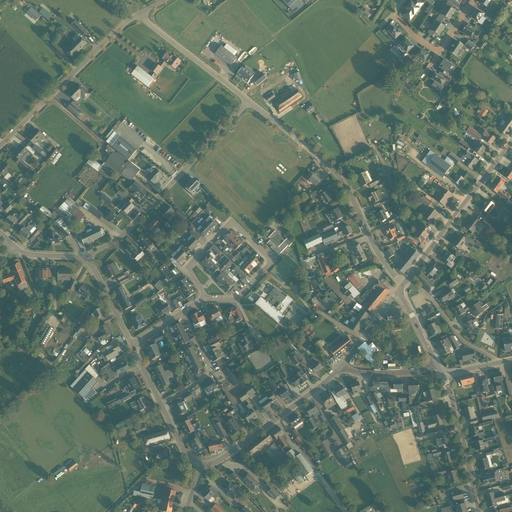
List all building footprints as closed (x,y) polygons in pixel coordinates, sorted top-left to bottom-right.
[(407,11),(404,14),(406,15),(405,16),(408,18),(409,18),(411,19),(415,14),(416,14),(416,15),(419,11),(418,11),(423,4),(418,0),(415,0),(414,2),(413,3),(411,1),(405,9),(407,11)] [(446,5),(443,10),(452,16),(455,11),(451,8),(446,5)] [(361,10),(367,18),(371,15),(365,6),(361,10)] [(38,18),(41,15),(33,8),(30,11),(38,18)] [(48,21),(52,16),(44,8),(39,13),(48,21)] [(443,10),(439,14),(445,18),(449,21),(452,16),(443,10)] [(472,17),(471,19),(479,24),(483,17),(485,18),(486,16),(477,10),(474,14),(473,13),(471,17),(472,17)] [(87,32),(75,21),(71,25),(83,36),(87,32)] [(432,25),(442,32),(445,27),(440,24),(435,21),(432,25)] [(389,25),(382,32),(385,35),(386,34),(387,35),(389,34),(394,39),(395,39),(401,34),(401,33),(399,30),(398,30),(397,31),(394,27),(392,28),(389,25)] [(439,36),(442,32),(432,25),(429,30),(434,34),(439,36)] [(473,35),(477,37),(481,32),(474,28),(472,31),(466,27),(462,32),(467,36),(466,36),(469,38),(469,37),(471,38),(473,35)] [(70,42),(80,51),(87,44),(81,37),(76,42),(73,39),(70,42)] [(397,50),(400,47),(405,52),(400,57),(403,59),(401,61),(403,63),(406,65),(411,58),(407,53),(413,47),(413,46),(412,44),(411,45),(408,42),(409,41),(407,39),(406,40),(406,39),(401,44),(399,42),(394,47),(397,50)] [(456,56),(457,57),(463,48),(462,47),(463,45),(456,41),(454,45),(451,48),(451,49),(449,52),(456,57),(456,56)] [(467,43),(464,47),(471,51),(473,47),(475,45),(469,41),(467,43)] [(50,46),(61,57),(65,54),(53,42),(50,46)] [(72,58),(80,51),(70,42),(63,49),(72,58)] [(277,56),(280,54),(273,45),(269,48),(277,56)] [(236,58),(220,46),(215,54),(231,66),(236,58)] [(425,53),(420,50),(417,54),(414,52),(408,61),(412,64),(414,60),(416,61),(418,58),(424,62),(429,55),(428,55),(428,54),(426,52),(425,53)] [(162,59),(164,61),(166,62),(168,64),(175,70),(181,62),(174,57),(173,58),(167,53),(162,59)] [(288,70),(295,65),(291,60),(285,66),(288,70)] [(451,70),(450,70),(452,66),(449,64),(450,63),(447,62),(444,60),(439,68),(441,69),(440,72),(443,74),(451,79),(453,76),(448,74),(451,70)] [(155,64),(150,70),(157,75),(162,68),(155,64)] [(154,79),(138,66),(131,75),(147,87),(154,79)] [(242,68),(237,75),(248,84),(251,79),(254,80),(253,81),(257,86),(267,78),(262,73),(255,79),(253,77),(253,76),(255,74),(251,71),(250,73),(242,68)] [(431,79),(435,82),(433,86),(436,88),(439,84),(442,86),(444,83),(447,85),(451,79),(443,74),(441,78),(435,74),(431,79)] [(74,101),(80,95),(84,98),(88,94),(82,88),(81,89),(77,85),(73,90),(73,89),(67,95),(74,101)] [(278,101),(274,103),(279,112),(301,97),(297,91),(290,95),(288,91),(280,96),(282,98),(281,99),(278,101)] [(268,102),(275,97),(272,92),(265,97),(268,102)] [(314,108),(311,103),(304,108),(307,112),(314,108)] [(76,108),(72,113),(75,116),(79,119),(83,113),(80,110),(80,111),(76,108)] [(483,108),(479,114),(484,117),(488,112),(483,108)] [(502,127),(499,125),(496,129),(506,136),(511,128),(511,116),(510,116),(508,114),(506,112),(503,116),(504,119),(507,121),(502,127)] [(469,127),(469,128),(466,126),(464,129),(467,131),(466,132),(479,141),(482,136),(469,127)] [(32,135),(28,139),(29,140),(32,143),(34,145),(37,142),(39,144),(42,141),(45,137),(40,133),(37,130),(32,135)] [(495,139),(485,131),(483,134),(488,138),(485,141),(490,145),(495,139)] [(106,142),(128,160),(137,150),(120,136),(111,146),(106,142)] [(470,146),(460,140),(457,139),(455,142),(467,151),(470,146)] [(482,147),(482,146),(483,145),(480,143),(479,144),(475,142),(473,145),(476,148),(474,151),(476,153),(480,156),(483,152),(484,153),(486,150),(482,147)] [(41,156),(44,158),(48,161),(54,165),(62,155),(59,153),(60,153),(53,147),(48,155),(35,145),(32,149),(41,156)] [(18,149),(13,155),(14,156),(17,158),(15,161),(20,166),(27,171),(30,167),(22,162),(21,161),(22,161),(29,152),(25,149),(21,146),(18,149)] [(445,148),(442,153),(447,156),(450,151),(445,148)] [(430,151),(422,162),(427,166),(442,178),(445,175),(448,171),(451,167),(435,155),(430,151)] [(91,158),(87,163),(110,182),(118,172),(119,173),(124,167),(127,162),(114,152),(113,153),(105,162),(106,163),(105,164),(104,163),(101,167),(91,158)] [(447,157),(457,165),(460,161),(461,160),(460,160),(451,152),(450,153),(447,157)] [(478,161),(466,152),(462,156),(466,159),(463,163),(470,169),(472,170),(475,166),(473,165),(474,164),(475,164),(478,161)] [(45,164),(48,161),(44,158),(39,164),(43,167),(45,164)] [(127,162),(124,167),(136,176),(140,170),(129,162),(128,161),(127,162)] [(0,167),(0,173),(2,175),(4,177),(8,173),(11,176),(12,177),(16,173),(12,169),(8,166),(5,163),(2,166),(3,167),(1,169),(0,167)] [(124,167),(119,173),(131,183),(136,176),(124,167)] [(150,174),(151,174),(147,170),(143,174),(155,185),(159,180),(158,179),(162,175),(156,170),(151,176),(150,174)] [(367,171),(362,174),(357,176),(362,186),(372,182),(367,171)] [(448,171),(445,175),(447,177),(453,180),(452,181),(459,186),(464,180),(458,175),(456,174),(454,175),(448,171)] [(307,176),(301,182),(305,185),(307,182),(310,185),(312,183),(316,186),(321,181),(314,175),(311,179),(307,176)] [(376,185),(385,180),(382,176),(374,180),(376,185)] [(12,189),(14,187),(12,185),(12,184),(4,178),(1,181),(12,189)] [(187,188),(185,189),(193,196),(196,193),(194,191),(200,185),(193,179),(186,187),(187,188)] [(435,179),(433,183),(440,188),(443,184),(435,179)] [(497,179),(493,185),(499,189),(498,191),(509,199),(508,200),(511,202),(511,197),(511,196),(504,191),(507,188),(506,186),(503,184),(501,182),(497,179)] [(135,182),(128,189),(132,193),(132,195),(134,196),(135,196),(137,194),(142,199),(145,195),(144,194),(146,192),(135,182)] [(205,185),(202,188),(202,189),(207,194),(209,193),(210,191),(205,185)] [(505,204),(505,203),(510,206),(511,206),(511,205),(511,206),(511,204),(511,202),(508,200),(509,199),(498,191),(499,189),(493,185),(490,189),(494,192),(501,197),(499,199),(505,204)] [(451,195),(447,192),(442,188),(435,199),(444,206),(447,202),(446,201),(451,195)] [(422,195),(416,191),(415,190),(412,194),(419,199),(422,195)] [(309,195),(312,200),(319,195),(317,191),(309,195)] [(371,201),(371,202),(372,204),(377,202),(378,201),(379,201),(376,196),(379,194),(380,194),(379,191),(375,192),(372,194),(367,196),(369,199),(370,201),(371,201)] [(381,206),(393,200),(389,191),(386,192),(388,197),(389,196),(389,198),(379,202),(381,206)] [(327,192),(319,196),(324,205),(332,200),(329,194),(328,195),(327,192)] [(103,193),(99,197),(105,201),(108,198),(103,193)] [(126,200),(122,205),(124,207),(121,209),(127,214),(134,207),(131,204),(134,202),(126,194),(123,197),(126,200)] [(430,204),(422,197),(420,201),(428,207),(430,204)] [(62,204),(59,208),(62,211),(65,214),(69,218),(69,219),(80,227),(83,223),(80,221),(85,216),(74,205),(73,206),(73,205),(67,199),(62,204)] [(484,203),(480,208),(481,209),(485,212),(488,214),(489,215),(491,215),(494,211),(494,210),(492,209),(495,206),(491,203),(487,200),(484,203)] [(7,213),(13,207),(12,207),(15,204),(12,201),(4,210),(7,213)] [(505,207),(498,202),(495,205),(502,210),(503,211),(506,208),(505,207)] [(174,212),(167,205),(165,208),(166,209),(161,214),(167,220),(169,217),(171,219),(174,215),(172,214),(174,212)] [(92,207),(88,211),(96,217),(99,212),(92,207)] [(203,220),(201,222),(211,231),(217,225),(213,221),(217,217),(207,207),(204,210),(210,216),(205,221),(203,220)] [(438,214),(434,211),(430,208),(428,211),(429,212),(425,218),(431,223),(438,214)] [(44,212),(43,213),(48,216),(48,215),(49,216),(56,223),(55,223),(59,228),(56,230),(61,235),(65,239),(69,235),(65,231),(68,228),(64,223),(65,223),(61,219),(60,218),(54,212),(52,214),(50,213),(51,213),(47,210),(46,209),(44,212)] [(338,209),(329,214),(332,219),(334,222),(338,220),(343,217),(340,213),(340,214),(337,209),(338,209)] [(381,222),(386,220),(386,219),(390,217),(387,212),(385,213),(383,210),(376,214),(377,217),(378,216),(381,222)] [(182,221),(185,218),(178,211),(175,214),(182,221)] [(108,216),(105,219),(110,223),(111,222),(116,226),(121,220),(111,212),(108,216)] [(10,216),(6,221),(12,227),(16,222),(18,220),(15,217),(16,216),(13,213),(10,217),(10,216)] [(23,217),(17,223),(20,226),(21,225),(25,221),(30,216),(29,215),(27,213),(23,217)] [(23,230),(19,233),(26,239),(31,234),(35,238),(37,235),(38,235),(41,238),(44,235),(41,232),(42,231),(38,227),(37,229),(32,225),(31,226),(28,224),(32,221),(29,218),(25,222),(25,221),(21,225),(22,226),(22,227),(23,229),(23,230)] [(480,223),(473,218),(466,227),(472,233),(480,223)] [(153,233),(156,236),(161,231),(158,228),(161,225),(154,219),(147,227),(153,233)] [(493,226),(484,220),(482,224),(490,230),(493,226)] [(204,238),(211,231),(201,222),(199,224),(203,228),(199,232),(204,238)] [(333,227),(331,223),(319,229),(321,233),(333,227)] [(188,227),(191,231),(193,232),(196,229),(191,224),(188,227)] [(430,230),(422,224),(413,237),(422,244),(427,237),(426,237),(430,230)] [(338,232),(336,233),(334,230),(320,236),(319,234),(303,242),(307,250),(323,242),(325,246),(339,240),(337,234),(339,234),(339,236),(344,233),(346,236),(352,234),(348,226),(337,231),(338,232)] [(392,228),(385,232),(386,235),(387,234),(390,240),(394,238),(395,237),(396,237),(397,239),(398,241),(405,238),(403,236),(401,237),(398,231),(398,232),(396,227),(392,228)] [(103,236),(99,228),(94,231),(93,230),(91,231),(91,232),(81,237),(84,245),(103,236)] [(269,231),(263,237),(264,237),(268,242),(266,244),(278,256),(288,246),(289,247),(292,243),(287,238),(285,241),(275,231),(272,234),(269,231)] [(227,244),(234,236),(233,235),(230,232),(223,240),(227,244)] [(51,244),(59,243),(59,236),(55,237),(55,233),(50,233),(51,244)] [(138,238),(136,240),(146,250),(149,248),(151,250),(155,246),(153,243),(152,244),(142,234),(140,236),(140,235),(137,237),(138,238)] [(152,234),(149,237),(156,244),(158,243),(160,241),(160,240),(156,236),(155,237),(152,234)] [(460,236),(453,245),(456,247),(454,251),(463,257),(466,254),(460,250),(465,244),(467,245),(467,246),(471,249),(472,247),(478,252),(482,245),(474,239),(473,241),(469,238),(465,235),(463,238),(460,236)] [(227,244),(226,245),(229,249),(231,247),(238,240),(235,237),(234,236),(227,244)] [(189,242),(196,248),(198,247),(197,246),(199,243),(193,238),(189,242)] [(189,242),(187,240),(183,244),(181,246),(188,252),(190,250),(191,252),(193,249),(194,250),(196,248),(189,242)] [(241,242),(238,240),(231,247),(235,251),(242,244),(240,243),(241,242)] [(356,265),(367,259),(359,243),(349,248),(355,259),(353,260),(356,265)] [(127,248),(125,250),(129,254),(128,254),(130,256),(134,259),(140,254),(137,251),(138,251),(135,248),(131,244),(130,246),(129,245),(127,248)] [(214,245),(211,247),(219,255),(222,253),(214,245)] [(177,254),(184,261),(186,259),(185,258),(187,256),(186,254),(188,252),(181,246),(179,248),(181,250),(177,254)] [(411,248),(404,257),(413,263),(419,255),(413,249),(411,248)] [(389,259),(393,256),(394,255),(390,249),(385,252),(389,259)] [(150,260),(154,257),(148,251),(144,254),(150,260)] [(447,252),(443,258),(445,260),(443,262),(447,265),(451,269),(455,264),(455,263),(457,260),(455,258),(451,255),(447,252)] [(255,266),(256,265),(257,265),(259,262),(252,255),(249,253),(246,257),(248,259),(255,266)] [(182,262),(184,261),(177,254),(173,258),(179,264),(182,261),(182,262)] [(205,267),(213,259),(213,258),(209,254),(208,256),(206,254),(202,258),(204,260),(201,263),(205,267)] [(124,255),(122,257),(128,263),(130,261),(124,255)] [(319,259),(317,259),(323,274),(325,274),(326,277),(331,275),(330,272),(324,256),(319,258),(319,259)] [(403,275),(413,263),(404,257),(401,261),(402,262),(397,269),(403,275)] [(208,272),(215,265),(217,263),(213,259),(205,267),(208,269),(207,270),(208,272)] [(219,269),(221,270),(230,261),(228,259),(219,269)] [(248,259),(244,263),(252,270),(254,268),(254,267),(255,266),(248,259)] [(142,267),(135,260),(132,263),(139,271),(142,267)] [(219,284),(228,275),(224,271),(232,263),(230,261),(221,270),(223,272),(216,279),(219,281),(217,282),(219,284)] [(9,267),(6,268),(7,273),(11,272),(12,274),(0,278),(2,283),(14,279),(18,291),(27,287),(18,263),(9,267)] [(110,265),(104,268),(109,279),(113,276),(115,276),(120,273),(115,263),(110,265)] [(249,273),(252,270),(244,263),(240,267),(247,274),(249,273)] [(166,277),(171,272),(164,265),(159,270),(166,277)] [(213,274),(219,269),(215,265),(208,272),(210,273),(211,272),(213,274)] [(236,267),(234,269),(244,279),(246,277),(236,267)] [(421,271),(415,277),(431,295),(440,286),(432,278),(437,271),(431,267),(427,273),(429,274),(426,277),(421,271)] [(39,282),(39,279),(47,279),(47,272),(39,272),(40,269),(35,269),(35,282),(39,282)] [(358,273),(360,279),(371,275),(370,269),(358,273)] [(70,281),(70,270),(66,270),(66,271),(58,271),(58,280),(65,280),(65,281),(70,281)] [(128,271),(117,277),(118,281),(130,275),(128,272),(128,271)] [(171,272),(166,277),(169,281),(174,276),(171,272)] [(228,275),(219,284),(221,286),(222,285),(224,286),(232,278),(228,275)] [(357,289),(360,286),(352,275),(348,278),(357,289)] [(131,276),(119,281),(121,285),(133,279),(131,276)] [(178,291),(179,290),(188,284),(185,279),(182,281),(181,278),(175,282),(176,283),(173,284),(178,291)] [(235,282),(232,278),(224,286),(228,291),(231,288),(233,290),(237,286),(235,283),(235,282)] [(455,278),(447,283),(451,288),(458,283),(455,278)] [(69,300),(75,288),(77,284),(76,284),(77,282),(73,280),(68,292),(66,299),(69,300)] [(363,299),(359,304),(371,313),(390,290),(378,280),(374,286),(363,299)] [(160,281),(154,286),(159,292),(161,291),(165,287),(160,281)] [(182,295),(184,294),(192,289),(190,286),(191,285),(190,283),(188,284),(179,290),(182,295)] [(150,284),(149,286),(156,293),(157,291),(150,284)] [(86,299),(91,291),(82,286),(78,293),(86,299)] [(119,288),(115,291),(119,300),(120,299),(126,295),(126,296),(127,296),(122,287),(119,288)] [(353,287),(344,294),(346,296),(348,298),(350,296),(353,299),(359,294),(353,287)] [(69,300),(68,303),(72,304),(72,302),(73,302),(78,290),(75,288),(69,300)] [(261,297),(255,304),(278,324),(288,311),(288,310),(290,312),(291,310),(287,307),(293,300),(287,296),(286,297),(275,288),(269,295),(269,296),(265,301),(261,297)] [(441,298),(440,299),(442,302),(443,301),(444,302),(447,300),(448,301),(451,299),(455,297),(454,295),(449,288),(444,292),(445,293),(440,297),(441,298)] [(195,294),(192,289),(184,294),(182,295),(185,300),(187,299),(188,301),(194,298),(192,295),(195,294)] [(326,297),(321,291),(316,296),(329,309),(334,305),(333,304),(329,299),(327,297),(326,297)] [(120,299),(119,300),(125,310),(129,308),(132,307),(132,306),(127,296),(126,296),(126,295),(120,299)] [(137,308),(148,300),(145,296),(134,304),(137,308)] [(170,302),(170,303),(174,311),(177,309),(173,301),(170,296),(168,298),(170,302)] [(337,302),(334,305),(338,310),(340,308),(341,307),(344,304),(341,300),(339,303),(341,304),(340,305),(337,302)] [(172,312),(174,311),(170,303),(170,302),(159,308),(155,310),(160,318),(164,316),(163,315),(170,310),(172,312)] [(481,307),(483,305),(481,303),(480,303),(480,302),(470,309),(473,313),(481,307)] [(458,317),(469,310),(467,307),(463,309),(460,305),(453,310),(458,317)] [(351,311),(350,311),(365,321),(369,315),(361,310),(356,307),(355,309),(354,309),(352,311),(354,312),(353,313),(351,311)] [(481,307),(473,313),(476,318),(484,312),(481,307)] [(211,314),(207,316),(211,324),(216,321),(215,319),(221,316),(222,315),(220,312),(219,312),(217,308),(211,311),(210,310),(209,311),(211,314)] [(232,308),(225,312),(228,319),(233,317),(236,323),(243,320),(237,308),(233,310),(232,308)] [(97,319),(103,316),(99,309),(93,312),(94,312),(91,314),(92,317),(95,315),(97,319)] [(353,323),(360,328),(365,321),(350,311),(349,314),(353,317),(356,319),(353,323)] [(440,315),(438,311),(434,313),(434,314),(427,318),(431,326),(428,327),(432,335),(439,332),(433,320),(437,318),(436,317),(440,315)] [(142,323),(136,312),(131,314),(133,318),(131,319),(136,330),(146,325),(145,322),(142,323)] [(388,322),(399,320),(399,319),(401,319),(400,313),(398,314),(398,312),(387,314),(388,322)] [(81,324),(86,316),(82,313),(76,321),(81,324)] [(191,317),(194,323),(192,324),(195,329),(201,326),(199,323),(205,320),(201,313),(199,315),(198,313),(191,317)] [(75,332),(78,334),(79,335),(84,326),(85,327),(91,319),(92,317),(87,314),(86,316),(81,324),(75,332)] [(306,319),(304,316),(298,323),(301,326),(306,319)] [(468,322),(464,325),(469,333),(470,332),(478,335),(480,329),(476,328),(473,323),(476,321),(474,318),(468,322)] [(360,328),(352,323),(350,321),(346,327),(349,329),(357,334),(360,328)] [(172,327),(175,332),(183,328),(181,323),(172,327)] [(45,347),(55,330),(47,325),(37,342),(45,347)] [(101,333),(96,335),(100,343),(103,341),(103,343),(102,344),(103,346),(107,344),(105,340),(104,338),(112,334),(110,330),(109,331),(106,325),(99,328),(101,333)] [(90,332),(88,335),(91,338),(93,336),(99,330),(95,327),(93,329),(90,327),(87,330),(90,332)] [(185,333),(183,328),(175,332),(177,337),(185,333)] [(248,345),(248,346),(253,344),(250,338),(248,338),(247,336),(246,332),(238,335),(239,338),(238,338),(243,347),(248,345)] [(484,332),(480,341),(493,347),(495,342),(493,342),(495,338),(484,332)] [(179,341),(187,337),(185,333),(177,337),(179,341)] [(342,336),(337,340),(342,347),(344,345),(347,349),(353,344),(349,339),(353,336),(349,334),(347,336),(347,337),(346,338),(344,339),(342,336)] [(209,345),(218,340),(216,335),(207,340),(209,345)] [(446,345),(446,344),(450,342),(450,343),(452,342),(453,343),(458,340),(455,337),(453,337),(453,336),(437,344),(439,348),(446,345)] [(187,337),(179,341),(182,346),(190,342),(187,337)] [(511,338),(507,339),(507,342),(503,343),(505,352),(511,351),(510,348),(511,347),(511,338)] [(218,340),(209,345),(211,349),(220,345),(218,340)] [(336,358),(347,349),(344,345),(342,347),(337,340),(330,345),(333,348),(330,351),(336,358)] [(446,345),(439,348),(441,353),(443,356),(447,354),(450,352),(449,349),(452,347),(454,351),(459,349),(458,346),(461,344),(458,340),(453,343),(452,342),(450,343),(450,342),(446,344),(446,345)] [(108,361),(118,355),(117,353),(120,351),(116,344),(111,347),(112,349),(104,354),(108,361)] [(152,359),(161,355),(156,344),(145,349),(148,354),(149,353),(152,359)] [(185,358),(188,356),(195,353),(192,347),(190,348),(188,345),(182,348),(183,349),(182,349),(184,353),(183,355),(185,358)] [(305,359),(292,345),(289,347),(293,353),(301,362),(300,363),(303,368),(308,364),(304,359),(305,359)] [(217,348),(209,352),(213,362),(222,358),(225,357),(223,353),(220,354),(217,348)] [(82,352),(79,355),(84,359),(83,359),(89,365),(99,354),(97,351),(89,359),(82,352)] [(473,351),(462,354),(463,360),(475,358),(475,356),(478,355),(477,353),(473,351)] [(190,361),(197,358),(195,353),(188,356),(190,361)] [(295,355),(291,358),(296,366),(300,363),(295,355)] [(312,357),(310,359),(312,361),(310,362),(313,365),(311,368),(312,370),(316,373),(317,373),(319,372),(319,371),(322,368),(319,364),(314,359),(312,357)] [(190,361),(188,362),(191,367),(193,366),(200,363),(197,358),(190,361)] [(102,372),(110,365),(107,362),(100,369),(102,372)] [(118,365),(119,367),(112,370),(110,366),(105,370),(110,379),(129,369),(126,362),(118,365)] [(193,366),(193,367),(192,368),(196,376),(199,379),(203,374),(201,372),(199,370),(202,368),(200,363),(193,366)] [(70,387),(73,390),(88,403),(99,395),(92,389),(98,382),(95,379),(98,376),(89,365),(70,387)] [(175,381),(170,370),(165,372),(161,365),(154,369),(163,387),(175,381)] [(227,365),(222,368),(224,370),(234,387),(240,383),(229,367),(227,365)] [(288,377),(282,365),(278,367),(284,379),(288,377)] [(305,376),(301,371),(294,376),(295,378),(290,381),(295,388),(300,384),(301,386),(302,385),(303,385),(306,383),(306,382),(307,381),(304,377),(305,376)] [(503,381),(503,380),(501,373),(493,375),(494,382),(495,382),(497,392),(501,391),(500,384),(499,385),(499,382),(503,381)] [(472,374),(459,378),(462,386),(475,383),(472,374)] [(131,392),(139,388),(137,384),(136,384),(133,378),(124,383),(126,387),(128,386),(131,392)] [(380,385),(381,385),(381,378),(373,378),(373,379),(373,383),(373,387),(375,392),(376,392),(380,392),(380,385)] [(380,391),(380,392),(385,392),(387,401),(388,401),(392,400),(390,390),(390,388),(387,388),(387,383),(388,378),(381,378),(381,385),(380,385),(380,391)] [(208,382),(213,391),(217,389),(212,379),(212,380),(211,379),(208,381),(209,381),(208,382)] [(273,393),(278,389),(270,379),(266,383),(273,393)] [(507,379),(503,380),(503,381),(503,384),(506,395),(511,394),(508,383),(507,379)] [(486,387),(485,380),(478,381),(480,394),(485,393),(486,397),(495,395),(492,386),(486,387)] [(209,394),(213,391),(208,382),(207,382),(207,381),(204,383),(204,384),(209,394)] [(406,408),(406,407),(406,396),(406,391),(403,391),(402,381),(393,382),(394,390),(398,389),(398,393),(401,393),(401,396),(398,396),(398,402),(402,402),(402,408),(406,408)] [(289,394),(285,389),(286,388),(282,382),(279,384),(282,388),(278,391),(279,393),(279,394),(283,399),(284,399),(286,398),(286,397),(289,394)] [(361,392),(359,382),(351,385),(352,392),(356,391),(357,393),(361,392)] [(408,383),(408,388),(409,394),(413,394),(414,394),(414,391),(418,391),(418,387),(418,382),(408,383)] [(190,393),(183,398),(186,402),(193,397),(196,395),(197,396),(200,394),(201,396),(203,394),(200,388),(202,386),(202,385),(201,384),(199,383),(199,384),(189,392),(190,393)] [(115,384),(107,390),(109,394),(117,388),(115,384)] [(246,385),(242,387),(245,391),(244,392),(249,397),(255,393),(250,385),(247,387),(246,385)] [(334,391),(331,393),(334,398),(334,399),(338,404),(341,410),(342,410),(345,415),(351,411),(349,407),(348,408),(347,406),(348,406),(344,400),(343,397),(342,396),(346,393),(344,390),(342,386),(334,391)] [(425,403),(426,402),(431,401),(436,399),(433,390),(426,392),(427,397),(424,398),(425,402),(425,403)] [(244,392),(238,397),(242,402),(249,397),(244,392)] [(129,393),(120,397),(123,402),(131,398),(129,393)] [(271,393),(266,396),(269,399),(261,405),(265,412),(275,405),(273,402),(276,400),(271,393)] [(380,402),(375,393),(372,395),(376,404),(380,402)] [(321,400),(327,410),(336,405),(329,394),(326,396),(326,397),(325,398),(325,397),(321,400)] [(135,399),(136,401),(130,404),(132,409),(138,406),(141,410),(147,407),(144,401),(145,400),(143,397),(142,398),(142,396),(135,399)] [(369,407),(372,411),(373,414),(377,412),(373,405),(368,396),(364,399),(369,407)] [(107,405),(109,409),(122,402),(120,398),(107,405)] [(182,415),(187,412),(182,402),(173,407),(178,416),(182,414),(182,415)] [(310,416),(313,415),(314,418),(319,415),(313,404),(305,408),(310,416)] [(257,418),(249,406),(245,408),(247,412),(243,415),(248,422),(253,419),(254,420),(257,418)] [(229,418),(236,413),(232,407),(225,413),(229,418)] [(467,421),(473,419),(472,415),(471,415),(470,408),(464,409),(467,421)] [(140,411),(130,416),(132,420),(142,415),(140,411)] [(496,411),(481,415),(483,421),(497,417),(496,411)] [(357,413),(351,417),(355,423),(361,419),(357,413)] [(301,421),(297,415),(288,421),(293,427),(301,421)] [(440,415),(433,417),(434,422),(427,424),(429,428),(435,427),(442,425),(440,418),(441,418),(440,415)] [(220,422),(221,422),(218,416),(212,419),(222,439),(227,436),(220,422)] [(329,420),(346,446),(351,443),(348,438),(349,437),(335,416),(329,420)] [(233,435),(241,429),(233,418),(225,424),(233,435)] [(311,419),(307,421),(312,430),(316,428),(311,419)] [(182,424),(181,424),(182,427),(183,427),(184,429),(192,426),(189,420),(182,424)] [(137,434),(146,430),(144,425),(135,429),(137,434)] [(194,431),(192,426),(184,429),(186,432),(185,432),(186,435),(194,431)] [(474,427),(469,429),(470,434),(471,437),(476,436),(478,436),(479,439),(481,438),(486,437),(485,434),(483,434),(483,431),(479,432),(478,426),(474,427)] [(284,435),(279,427),(271,433),(280,445),(278,446),(285,455),(286,455),(291,461),(292,461),(297,468),(298,467),(305,477),(306,476),(308,480),(315,475),(313,471),(300,454),(297,456),(292,449),(292,450),(283,439),(285,437),(284,435)] [(206,428),(201,431),(205,438),(208,437),(210,437),(206,428)] [(143,435),(146,446),(170,439),(167,430),(159,432),(159,430),(143,435)] [(295,430),(291,432),(296,439),(299,437),(300,436),(295,430)] [(272,440),(273,440),(267,433),(245,450),(251,457),(259,451),(261,454),(262,455),(267,451),(266,450),(268,448),(269,448),(275,456),(273,457),(275,459),(276,458),(279,461),(285,456),(272,440)] [(436,438),(437,442),(438,448),(443,447),(443,445),(444,445),(449,443),(446,436),(442,437),(436,438)] [(197,438),(190,442),(194,451),(197,450),(199,454),(206,450),(202,443),(200,444),(197,438)] [(477,451),(482,450),(483,449),(483,445),(487,444),(486,440),(475,443),(477,451)] [(210,451),(223,448),(221,441),(208,444),(210,451)] [(325,441),(320,444),(328,458),(333,455),(325,441)] [(485,452),(486,456),(497,453),(497,451),(498,450),(499,450),(500,452),(504,451),(503,447),(499,448),(496,449),(496,450),(485,452)] [(351,462),(342,448),(335,453),(344,467),(351,462)] [(161,451),(162,452),(158,452),(154,453),(155,460),(167,457),(166,450),(161,451)] [(442,454),(442,455),(444,464),(449,463),(454,462),(451,452),(446,453),(442,454)] [(481,470),(485,469),(492,468),(490,458),(478,461),(481,470)] [(70,471),(78,465),(74,461),(66,467),(70,471)] [(424,479),(433,477),(446,473),(445,469),(434,472),(434,473),(423,475),(424,479)] [(499,481),(503,480),(503,479),(503,477),(502,476),(500,470),(497,471),(491,472),(492,477),(483,479),(484,485),(499,481)] [(456,471),(447,473),(449,484),(458,482),(456,475),(457,475),(456,471)] [(234,481),(238,477),(233,472),(229,476),(234,481)] [(259,485),(248,473),(242,480),(253,491),(259,485)] [(298,473),(294,477),(301,486),(306,481),(304,479),(303,479),(298,473)] [(280,496),(267,483),(264,485),(268,490),(266,492),(275,501),(280,496)] [(511,483),(502,486),(504,491),(511,489),(511,488),(511,487),(511,483)] [(139,497),(152,500),(155,486),(142,484),(139,497)] [(240,494),(230,484),(224,490),(233,500),(240,494)] [(207,488),(201,495),(208,501),(209,501),(211,503),(213,501),(211,499),(212,497),(215,499),(220,494),(211,487),(209,490),(207,488)] [(173,503),(176,492),(163,489),(161,500),(162,500),(173,503)] [(453,501),(463,499),(463,498),(461,491),(451,494),(453,501)] [(487,502),(495,500),(495,499),(504,497),(503,493),(497,494),(494,495),(493,493),(485,495),(487,502)] [(505,497),(504,497),(495,499),(495,500),(487,502),(489,508),(497,506),(507,503),(508,502),(508,500),(507,499),(506,498),(505,497)] [(464,504),(463,499),(453,501),(450,502),(451,506),(443,508),(443,509),(441,509),(441,511),(466,511),(464,504)] [(171,511),(173,503),(162,500),(159,511),(162,511),(171,511)] [(133,504),(132,503),(130,506),(132,506),(128,511),(131,511),(134,508),(135,508),(137,505),(133,503),(133,504)]
